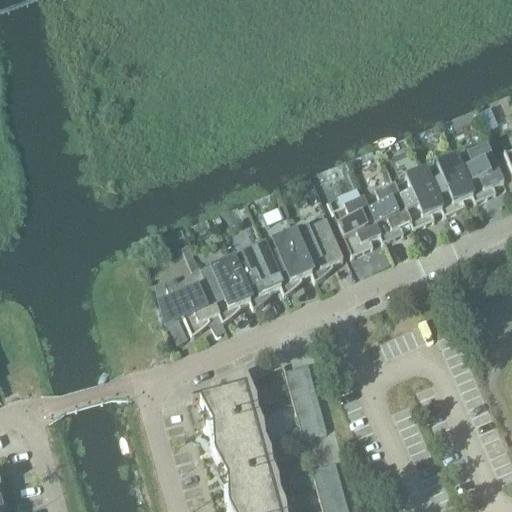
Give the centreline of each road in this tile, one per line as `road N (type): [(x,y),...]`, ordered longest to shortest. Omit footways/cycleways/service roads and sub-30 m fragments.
road 1 (residential): [(144,384),(511,232)]
road 2 (residential): [(180,511),(144,384)]
